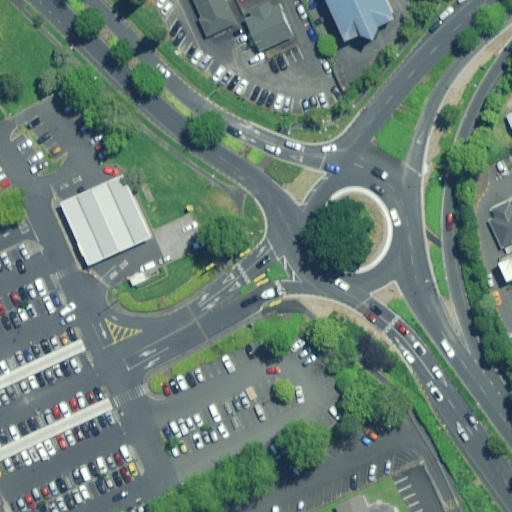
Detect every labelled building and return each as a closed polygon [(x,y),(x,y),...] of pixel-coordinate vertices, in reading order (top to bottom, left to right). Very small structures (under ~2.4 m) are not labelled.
[(226,0),(194,0),(202,18),(200,20),(207,37),(237,24),(226,0)] [(387,0),(327,0),(347,44),(397,22),(387,0)] [(253,17),(246,20),(261,53),(295,38),(281,5),(273,8),(271,2),(251,11),(253,17)] [(153,239),(125,176),(62,204),(90,267),(153,239)] [(511,254),(511,207),(508,200),(486,210),(507,256),(511,254)] [(398,511),(395,506),(382,511),(372,511),(363,493),(336,506),(339,511),(398,511)]
